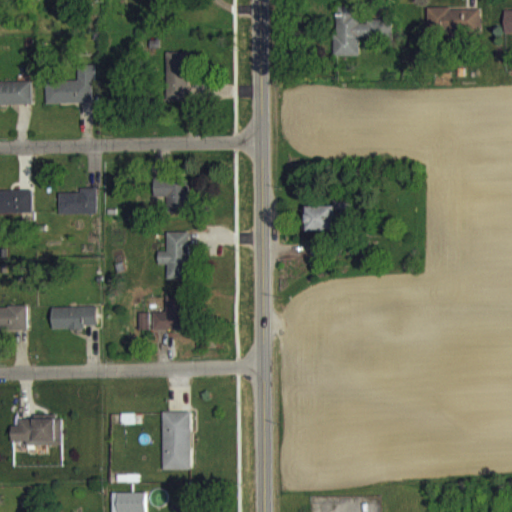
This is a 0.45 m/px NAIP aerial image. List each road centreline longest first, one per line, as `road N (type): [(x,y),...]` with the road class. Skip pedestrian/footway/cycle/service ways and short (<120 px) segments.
road 1 (secondary): [(259,0),(264,511)]
road 2 (residential): [(0,370),(262,364)]
road 3 (residential): [(0,146),(261,140)]
